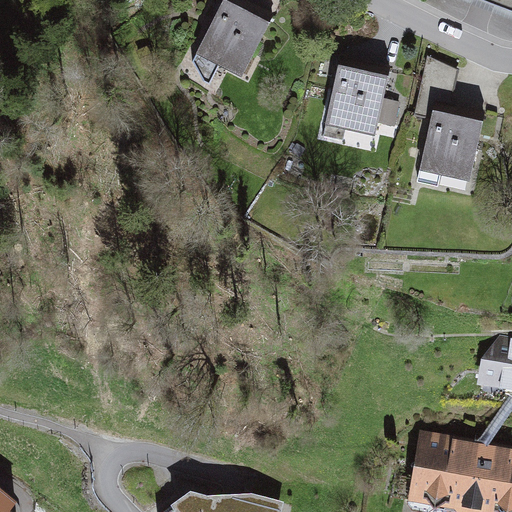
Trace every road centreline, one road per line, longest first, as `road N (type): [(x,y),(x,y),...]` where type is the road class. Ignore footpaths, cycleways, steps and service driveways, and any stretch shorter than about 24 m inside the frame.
road 1 (residential): [(120,511),(107,489),(114,448),(238,477),(236,505)]
road 2 (residential): [(511,56),(488,52),(386,0)]
